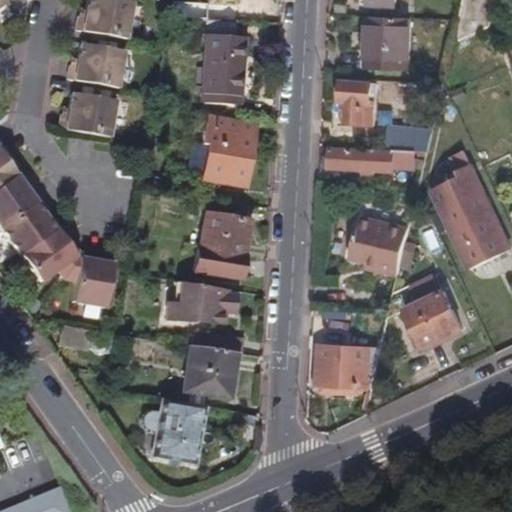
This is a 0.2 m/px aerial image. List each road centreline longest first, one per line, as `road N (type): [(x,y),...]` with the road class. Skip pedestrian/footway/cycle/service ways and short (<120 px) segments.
road 1 (residential): [(303,0),(280,486)]
road 2 (secondary): [(511,382),(280,486)]
road 3 (residential): [(95,191),(59,176),(19,122),(38,0)]
road 4 (residential): [(0,329),(133,511)]
